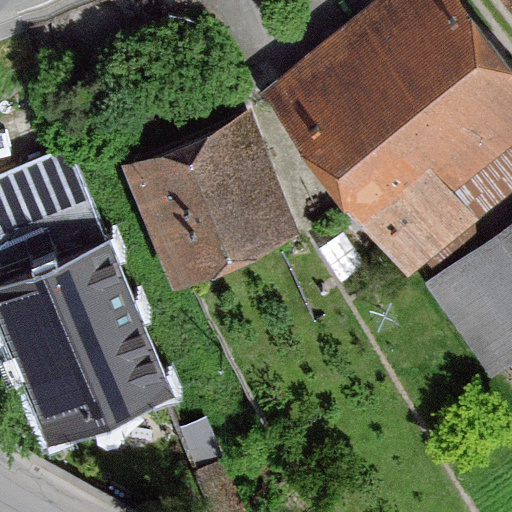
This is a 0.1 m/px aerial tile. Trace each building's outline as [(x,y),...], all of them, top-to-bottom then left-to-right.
[(511,136),(511,77),(449,0),(370,0),(252,95),(395,272),(466,215),(445,190),(511,136)] [(511,0),(497,0),(511,22),(511,0)] [(288,236),(239,114),(119,161),(168,284),(288,236)] [(170,394),(66,145),(0,172),(0,333),(47,445),(170,394)] [(511,353),(511,223),(413,286),(471,379),(511,353)]
